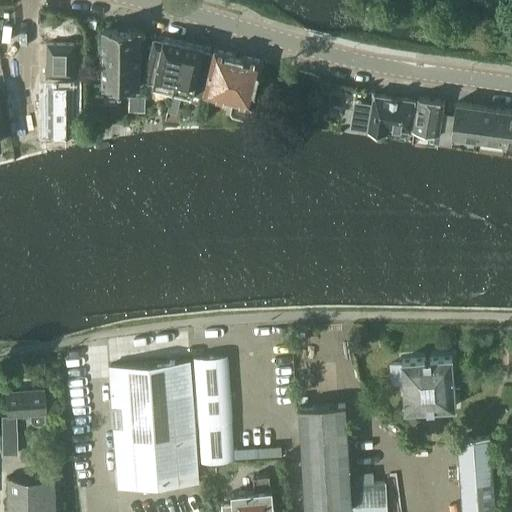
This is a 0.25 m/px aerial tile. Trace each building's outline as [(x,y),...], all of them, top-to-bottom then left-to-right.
[(139,73),(140,31),(140,29),(104,29),(103,73),(103,87),(139,87),(139,73)] [(144,74),(144,82),(173,89),(183,44),(185,42),(163,37),(161,44),(151,41),(144,74)] [(183,44),(173,89),(202,96),(203,94),(211,55),(202,53),(204,47),(185,42),(183,44)] [(74,76),(74,44),(48,43),(48,75),(74,76)] [(211,55),(203,94),(232,100),(230,108),(232,111),(244,115),(249,112),(262,61),(212,49),(211,55)] [(323,83),(322,93),(327,94),(332,90),(333,84),(323,83)] [(49,84),(48,133),(73,133),(74,84),(49,84)] [(373,102),(355,99),(351,125),(369,128),(408,134),(409,125),(410,126),(414,98),(375,92),(373,102)] [(136,95),(135,110),(145,110),(146,96),(136,95)] [(420,95),(415,127),(432,129),(430,140),(439,141),(443,112),(445,99),(420,95)] [(443,112),(439,141),(450,143),(452,132),(479,136),(483,104),(456,100),(454,113),(443,112)] [(511,108),(483,104),(479,136),(508,140),(511,113),(511,108)] [(392,361),(393,380),(404,379),(406,409),(456,405),(453,356),(392,361)] [(109,365),(110,375),(112,405),(118,485),(200,479),(191,359),(109,365)] [(7,415),(1,415),(2,453),(18,452),(17,428),(14,428),(14,414),(30,413),(30,420),(34,423),(42,423),(45,418),(42,388),(5,392),(7,415)] [(345,402),(301,405),(306,511),(386,511),(385,481),(350,483),(345,402)] [(232,418),(200,420),(203,460),(235,457),(232,418)] [(285,421),(236,424),(238,457),(281,455),(280,444),(286,444),(285,421)] [(490,436),(458,438),(463,511),(501,511),(499,464),(492,465),(490,436)] [(223,503),(224,511),(272,511),(269,473),(253,475),(255,489),(234,491),(234,502),(223,503)] [(7,475),(7,511),(53,511),(52,474),(7,475)]
